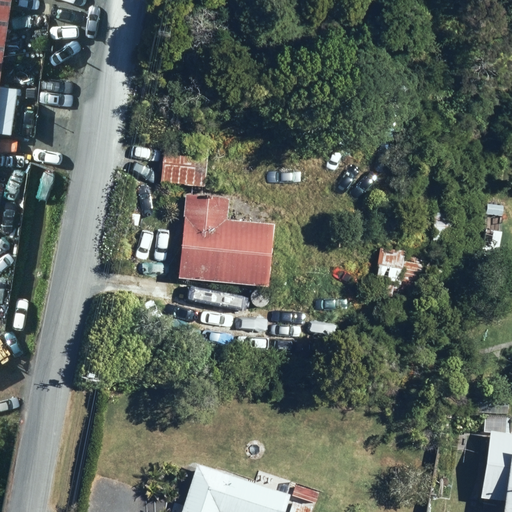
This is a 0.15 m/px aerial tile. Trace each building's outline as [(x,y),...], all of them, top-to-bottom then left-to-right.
[(0,0),(0,132),(9,134),(15,89),(0,86),(0,54),(7,0),(0,0)] [(454,121),(451,151),(463,152),(466,123),(454,121)] [(161,147),(158,185),(202,189),(205,151),(161,147)] [(270,227),(223,222),(225,202),(184,197),(175,281),(264,290),(270,227)] [(501,232),(478,231),(477,258),(500,259),(501,232)] [(393,252),(386,297),(420,302),(426,257),(393,252)] [(465,409),(465,414),(504,416),(505,398),(467,396),(468,388),(453,387),(452,408),(465,409)] [(485,417),(482,433),(487,434),(477,500),(498,503),(497,511),(511,511),(511,436),(507,436),(509,420),(485,417)] [(281,511),(286,497),(194,466),(178,511),(281,511)]
